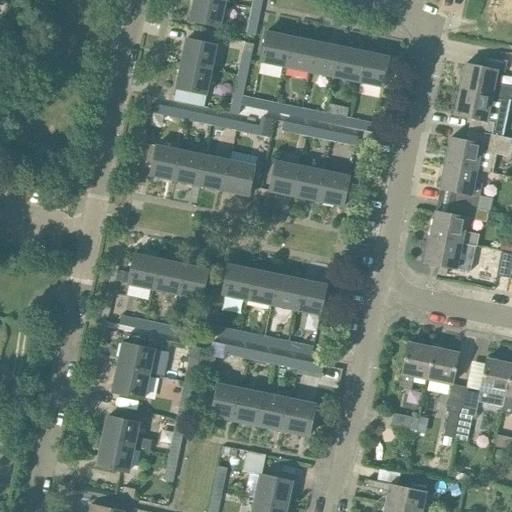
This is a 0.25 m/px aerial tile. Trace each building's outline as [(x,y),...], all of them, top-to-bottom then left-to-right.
[(215,0),(194,0),(190,21),(221,27),(226,2),(215,0)] [(261,9),(263,0),(253,0),(252,7),(261,9)] [(252,7),(246,33),(256,35),(261,9),(252,7)] [(261,62),(286,67),(292,37),(267,32),(261,62)] [(316,42),(292,37),(286,67),(310,72),(316,42)] [(186,39),(181,64),(212,70),(217,45),(186,39)] [(244,42),(240,66),(249,68),(254,45),(254,44),(244,42)] [(310,72),(335,77),(341,47),(316,42),(310,72)] [(365,52),(341,47),(335,77),(359,82),(365,52)] [(395,90),(400,71),(388,68),(390,57),(365,52),(359,82),(384,87),(395,90)] [(511,88),(495,84),(498,71),(506,73),(508,61),(485,56),(482,68),(466,65),(461,91),(510,101),(511,101),(511,88)] [(207,95),(212,70),(181,64),(174,100),(205,106),(207,95)] [(238,75),(235,90),(244,92),(248,77),(238,75)] [(470,130),(493,135),(503,137),(510,101),(461,91),(456,114),(473,117),(470,130)] [(244,96),(242,101),(241,106),(251,108),(252,108),(254,98),(253,98),(244,96)] [(239,115),(241,106),(242,101),(233,99),(230,111),(230,113),(239,115)] [(263,100),(261,110),(276,113),(278,103),(263,100)] [(155,105),(153,114),(163,116),(179,119),(181,110),(155,105)] [(288,105),(286,115),(301,118),(303,108),(288,105)] [(312,110),(310,120),(324,123),(326,113),(312,110)] [(190,112),(189,121),(203,124),(205,115),(190,112)] [(335,115),(333,125),(350,128),(352,118),(347,117),(335,115)] [(229,120),(214,117),(212,126),(227,129),(229,120)] [(260,126),(263,127),(261,137),(270,138),(273,120),(274,119),(262,117),(260,126)] [(361,120),(359,130),(360,130),(381,134),(382,125),(361,120)] [(240,122),(238,132),(252,135),(254,125),(240,122)] [(284,122),(282,132),(298,135),(300,126),(284,122)] [(309,128),(307,137),(323,140),(325,131),(309,128)] [(451,138),(445,164),(477,170),(492,173),(496,154),(510,157),(511,148),(511,139),(503,137),(493,135),(470,130),(468,141),(451,138)] [(334,133),(332,142),(346,145),(349,136),(334,133)] [(176,181),(182,151),(158,146),(145,144),(140,165),(153,168),(152,175),(176,181)] [(207,156),(182,151),(176,181),(201,186),(207,156)] [(231,151),(229,160),(232,161),(226,191),(250,196),(256,166),(255,165),(257,157),(231,151)] [(232,161),(229,160),(207,156),(201,186),(226,191),(232,161)] [(270,190),(295,195),(301,166),(276,161),(270,190)] [(455,205),(477,210),(490,212),(493,200),(480,198),(482,185),(475,183),(477,170),(445,164),(440,189),(457,192),(455,205)] [(326,172),(301,166),(295,195),(320,201),(326,172)] [(351,177),(326,172),(320,201),(344,206),(351,177)] [(475,220),(477,210),(455,205),(453,215),(435,212),(430,239),(462,246),(477,249),(479,235),(465,232),(467,219),(475,220)] [(460,257),(462,246),(430,239),(425,263),(471,272),(474,260),(460,257)] [(500,251),(511,253),(511,242),(502,240),(500,251)] [(509,278),(511,266),(511,255),(502,254),(497,276),(509,278)] [(129,285),(153,290),(159,260),(135,255),(131,271),(129,282),(129,285)] [(153,290),(178,295),(184,266),(159,260),(153,290)] [(208,271),(184,266),(178,295),(202,300),(208,271)] [(222,295),(247,300),(253,271),(228,266),(222,295)] [(123,281),(129,282),(131,271),(125,269),(123,281)] [(278,276),(253,271),(247,300),(272,305),(278,276)] [(272,305),(296,310),(302,281),(278,276),(272,305)] [(327,286),(302,281),(296,310),(321,315),(327,286)] [(210,310),(208,321),(216,322),(218,311),(210,310)] [(119,325),(145,330),(147,321),(121,316),(119,325)] [(147,321),(145,330),(169,335),(171,326),(147,321)] [(196,331),(171,326),(169,335),(193,340),(196,331)] [(240,331),(219,327),(216,336),(239,340),(240,331)] [(263,346),(265,336),(240,331),(239,340),(263,346)] [(290,341),(265,336),(263,346),(288,351),(290,341)] [(288,351),(311,356),(314,346),(290,341),(288,351)] [(224,354),(241,358),(243,349),(212,342),(209,356),(216,357),(223,359),(224,354)] [(158,365),(151,363),(154,350),(124,343),(119,368),(149,374),(149,375),(156,377),(158,365)] [(414,376),(426,379),(433,348),(408,343),(399,386),(412,389),(414,376)] [(192,346),(184,382),(194,384),(196,374),(197,367),(199,358),(200,354),(201,348),(192,346)] [(452,384),(452,383),(458,354),(433,348),(426,379),(452,384)] [(275,355),(250,350),(249,360),(273,365),(275,355)] [(212,378),(216,357),(209,356),(200,354),(199,358),(197,367),(196,374),(212,378)] [(273,365),(297,370),(299,361),(275,355),(273,365)] [(455,438),(467,440),(472,416),(475,416),(477,402),(502,407),(505,396),(511,365),(486,360),(480,389),(466,386),(460,413),(455,438)] [(323,366),(299,361),(297,370),(321,375),(323,366)] [(0,393),(1,393),(9,367),(0,364),(0,393)] [(511,365),(505,396),(502,407),(503,407),(502,411),(511,413),(511,365)] [(144,399),(149,375),(149,374),(119,368),(114,393),(144,399)] [(176,419),(186,421),(194,384),(184,382),(181,399),(176,419)] [(218,385),(215,398),(212,415),(236,420),(242,390),(218,385)] [(267,395),(242,390),(236,420),(261,425),(267,395)] [(261,425),(285,430),(291,400),(267,395),(261,425)] [(316,405),(291,400),(285,430),(310,435),(316,405)] [(460,413),(449,411),(444,435),(455,438),(460,413)] [(415,440),(417,431),(415,430),(418,419),(394,414),(391,426),(402,428),(400,437),(415,440)] [(151,450),(153,440),(136,437),(139,422),(109,416),(104,441),(134,446),(151,450)] [(186,421),(176,419),(169,454),(178,456),(186,421)] [(452,438),(444,436),(443,445),(450,446),(452,438)] [(511,450),(511,438),(497,436),(495,447),(511,450)] [(129,472),(134,446),(104,441),(99,465),(129,472)] [(505,463),(508,452),(497,450),(494,461),(505,463)] [(178,456),(169,454),(163,480),(164,480),(173,482),(178,456)] [(222,494),(227,469),(218,467),(213,492),(222,494)] [(259,476),(254,500),(285,506),(290,482),(259,476)] [(386,491),(384,503),(422,511),(426,490),(366,478),(364,486),(386,491)] [(458,482),(450,486),(453,494),(462,491),(458,482)] [(134,500),(137,490),(123,487),(121,497),(134,500)] [(213,492),(208,511),(218,511),(222,494),(213,492)] [(254,500),(251,511),(283,511),(285,506),(254,500)] [(361,511),(359,511),(421,511),(422,511),(384,503),(382,511),(361,511)]
